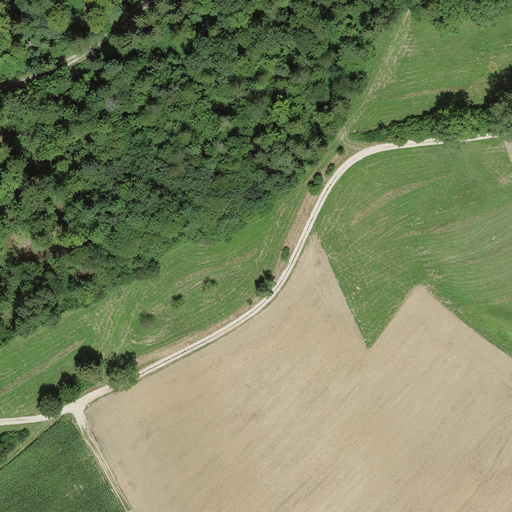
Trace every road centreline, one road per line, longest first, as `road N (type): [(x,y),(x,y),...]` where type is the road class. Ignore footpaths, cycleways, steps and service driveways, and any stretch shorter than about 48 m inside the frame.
road 1 (track): [(0,421),(83,407),(250,317),(286,282),(327,184),(358,154),(511,130)]
road 2 (track): [(167,0),(58,70),(0,87)]
